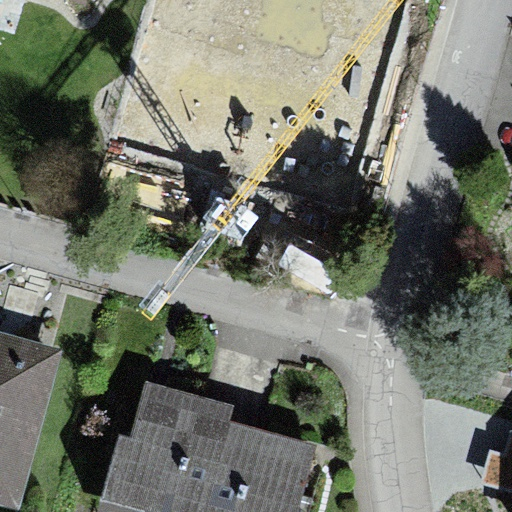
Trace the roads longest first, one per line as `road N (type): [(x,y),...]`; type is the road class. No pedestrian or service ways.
road 1 (residential): [(396,366),(0,247)]
road 2 (residential): [(488,0),(406,283),(396,366)]
road 3 (residential): [(396,366),(400,511)]
